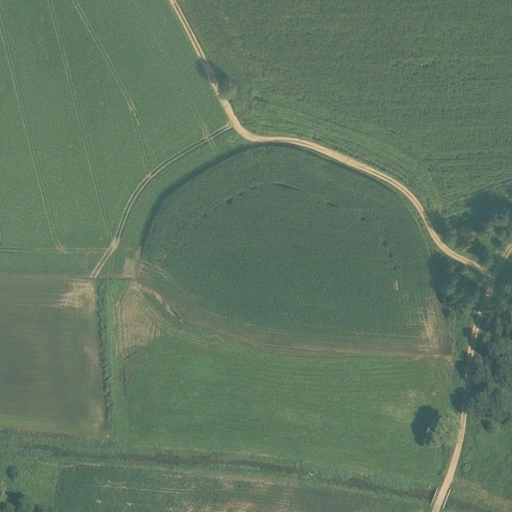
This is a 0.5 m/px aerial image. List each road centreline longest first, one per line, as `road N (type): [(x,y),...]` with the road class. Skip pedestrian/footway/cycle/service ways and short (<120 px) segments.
road 1 (track): [(172,0),(241,132),(302,143),(402,190),(436,242),(492,279)]
road 2 (track): [(492,279),(445,487)]
